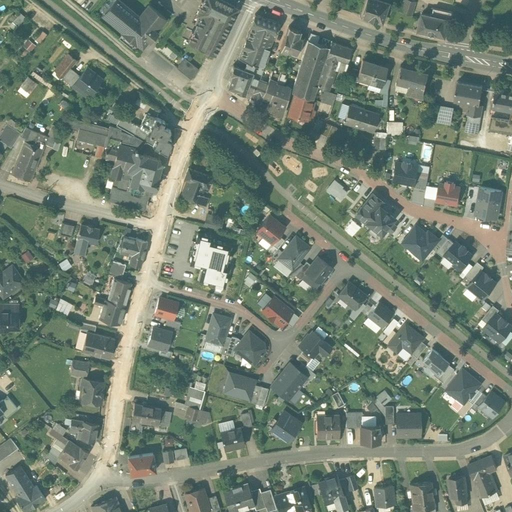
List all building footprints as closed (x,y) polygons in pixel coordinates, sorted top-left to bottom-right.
[(149,4),(139,16),(119,0),(113,0),(102,14),(123,32),(122,33),(135,44),(137,43),(142,47),(149,39),(150,41),(158,31),(156,30),(166,18),(149,4)] [(238,8),(222,0),(203,0),(197,14),(201,16),(189,41),(215,54),(238,8)] [(365,0),(361,15),(382,22),(389,2),(383,0),(365,0)] [(396,5),(395,9),(412,15),(416,2),(410,0),(406,0),(404,6),(396,5)] [(433,12),(432,15),(451,19),(454,12),(432,7),(431,11),(433,12)] [(20,12),(12,21),(18,26),(25,17),(20,12)] [(418,31),(442,36),(447,34),(452,20),(451,19),(432,15),(422,13),(418,31)] [(279,23),(255,14),(250,26),(251,26),(274,34),(275,35),(279,23)] [(274,34),(251,26),(245,40),(269,48),(270,48),(270,47),(269,47),(271,42),(272,42),(272,41),(272,40),(274,34)] [(301,30),(288,26),(280,50),(286,52),(288,51),(297,54),(303,38),(299,36),(301,30)] [(40,42),(48,33),(43,30),(36,39),(40,42)] [(30,38),(24,45),(31,51),(37,44),(30,38)] [(269,48),(245,40),(239,58),(255,64),(262,67),(265,60),(266,56),(267,55),(269,49),(269,48)] [(329,47),(308,40),(297,76),(318,82),(329,47)] [(352,48),(331,41),(329,47),(318,82),(317,85),(327,89),(335,66),(337,62),(345,64),(346,64),(352,48)] [(286,52),(280,50),(275,64),(282,66),(287,54),(286,52)] [(67,53),(54,70),(64,78),(71,68),(77,60),(67,53)] [(199,69),(185,58),(177,68),(191,79),(199,69)] [(375,63),(362,59),(359,70),(357,78),(369,81),(375,63)] [(275,64),(265,60),(262,67),(263,67),(272,70),(275,64)] [(387,67),(375,63),(369,81),(381,85),(382,85),(384,78),(387,67)] [(262,67),(255,64),(252,72),(253,72),(251,76),(259,79),(263,67),(262,67)] [(259,79),(251,76),(253,72),(252,72),(233,65),(230,74),(232,75),(227,87),(235,90),(244,93),(245,91),(262,97),(268,82),(259,79)] [(429,72),(400,65),(396,82),(424,90),(429,72)] [(80,76),(74,84),(81,89),(80,90),(87,96),(92,91),(96,94),(102,87),(98,84),(101,79),(94,72),(93,73),(87,68),(87,67),(80,76)] [(80,76),(71,68),(64,78),(73,85),(74,84),(80,76)] [(359,70),(352,68),(348,79),(356,81),(357,78),(359,70)] [(286,73),(280,71),(276,81),(276,82),(283,85),(286,78),(284,77),(286,73)] [(30,92),(32,93),(40,84),(29,76),(19,90),(27,96),(30,92)] [(318,82),(297,76),(291,91),(294,92),(312,98),(317,85),(318,82)] [(276,81),(269,78),(268,82),(262,97),(269,100),(276,82),(276,81)] [(390,80),(384,78),(382,85),(381,85),(380,89),(387,91),(390,80)] [(482,85),(458,81),(454,100),(469,102),(479,104),(479,103),(482,85)] [(283,85),(276,82),(269,100),(266,110),(282,116),(290,87),(283,85)] [(327,89),(317,85),(312,98),(313,98),(332,105),(336,94),(327,91),(327,89)] [(511,90),(496,88),(493,106),(511,110),(510,120),(491,117),(489,127),(511,131),(511,90)] [(262,97),(245,91),(244,93),(243,95),(250,98),(247,106),(257,110),(262,97)] [(312,98),(294,92),(288,114),(307,119),(307,118),(312,119),(315,110),(310,109),(313,98),(312,98)] [(479,104),(469,102),(467,113),(468,113),(481,115),(483,104),(479,103),(479,104)] [(363,109),(349,104),(343,122),(358,126),(363,109)] [(440,104),(438,122),(452,123),(454,105),(440,104)] [(378,114),(363,109),(358,126),(373,131),(378,114)] [(481,115),(468,113),(465,131),(478,133),(481,115)] [(120,118),(113,114),(109,121),(116,125),(120,118)] [(171,130),(163,126),(165,121),(156,117),(154,118),(146,114),(140,126),(139,128),(152,135),(157,137),(153,145),(167,153),(172,143),(171,139),(167,137),(171,130)] [(130,120),(122,115),(120,118),(116,125),(120,126),(122,127),(125,129),(130,121),(130,120)] [(7,124),(21,133),(25,125),(13,116),(7,124)] [(119,127),(110,124),(110,125),(109,127),(106,126),(67,117),(65,125),(79,128),(76,139),(108,147),(109,146),(118,149),(119,144),(135,148),(134,151),(141,153),(145,141),(134,134),(134,135),(121,130),(122,127),(120,126),(119,127)] [(318,117),(313,130),(318,132),(324,119),(318,117)] [(387,119),(387,134),(400,134),(401,119),(387,119)] [(152,135),(139,128),(140,126),(130,121),(125,129),(134,134),(145,141),(148,142),(152,135)] [(337,127),(326,123),(321,134),(332,138),(337,128),(337,127)] [(21,133),(7,124),(0,135),(0,139),(7,145),(11,147),(21,133)] [(53,124),(48,136),(49,136),(45,144),(52,147),(60,128),(53,124)] [(26,127),(21,136),(20,136),(26,139),(31,129),(26,127)] [(337,128),(332,138),(338,141),(342,131),(337,128)] [(39,132),(31,129),(26,139),(25,141),(34,144),(39,132)] [(48,136),(39,132),(34,144),(44,148),(45,144),(49,136),(48,136)] [(157,137),(152,135),(148,142),(153,145),(157,137)] [(34,144),(25,141),(11,174),(30,181),(44,148),(34,144)] [(61,143),(55,141),(52,148),(58,150),(61,143)] [(135,148),(119,144),(118,149),(109,146),(108,147),(106,156),(115,159),(109,183),(118,185),(120,177),(131,180),(131,182),(143,186),(143,185),(155,189),(159,176),(158,176),(161,164),(162,163),(159,158),(158,159),(146,156),(147,154),(141,153),(134,151),(135,148)] [(104,147),(98,145),(95,156),(101,158),(104,147)] [(396,161),(392,180),(415,184),(418,165),(396,161)] [(214,173),(189,163),(185,177),(188,177),(178,200),(196,205),(202,193),(206,183),(210,185),(214,173)] [(154,191),(155,189),(143,185),(143,186),(131,182),(131,180),(120,177),(118,185),(117,187),(113,186),(109,199),(145,207),(149,195),(152,194),(154,191)] [(342,186),(334,180),(327,189),(335,195),(336,194),(341,198),(346,192),(341,187),(342,186)] [(439,183),(436,200),(457,204),(460,186),(439,183)] [(497,217),(502,190),(480,186),(475,213),(497,217)] [(210,196),(202,193),(196,205),(206,208),(210,196)] [(372,193),(362,206),(361,206),(355,214),(367,223),(367,222),(372,225),(381,233),(385,228),(391,221),(394,217),(385,210),(388,207),(383,203),(384,202),(372,193)] [(216,229),(219,218),(204,214),(200,224),(216,229)] [(285,228),(269,215),(257,230),(272,243),(285,228)] [(80,221),(77,237),(87,239),(96,241),(99,225),(80,221)] [(391,221),(385,228),(390,232),(396,225),(391,221)] [(74,225),(63,222),(60,234),(71,237),(74,225)] [(438,242),(417,224),(402,242),(423,260),(438,242)] [(203,234),(173,225),(166,251),(200,261),(212,264),(212,262),(209,261),(211,253),(199,250),(202,240),(203,234)] [(381,233),(372,225),(368,230),(377,238),(381,233)] [(147,241),(135,238),(124,236),(119,252),(126,254),(125,261),(129,262),(129,263),(140,266),(147,241)] [(296,236),(278,257),(292,268),(310,247),(296,236)] [(87,239),(77,237),(74,248),(84,251),(87,239)] [(214,243),(202,240),(199,250),(211,253),(213,246),(214,246),(214,243)] [(473,255),(456,241),(445,254),(462,268),(473,255)] [(214,246),(213,246),(211,253),(209,261),(212,262),(229,267),(234,252),(214,246)] [(200,261),(166,251),(161,268),(196,278),(200,261)] [(244,255),(234,252),(229,267),(239,270),(244,255)] [(316,289),(332,269),(318,258),(302,278),(316,289)] [(66,259),(60,264),(64,270),(70,266),(66,259)] [(126,264),(113,261),(111,267),(123,271),(126,264)] [(229,267),(212,262),(212,264),(200,261),(196,278),(233,289),(239,270),(229,267)] [(2,272),(0,273),(0,292),(3,296),(24,282),(12,265),(2,272)] [(123,271),(111,267),(109,273),(121,277),(123,271)] [(88,270),(83,280),(91,284),(97,274),(88,270)] [(497,282),(481,270),(468,287),(483,299),(497,282)] [(252,284),(258,276),(250,271),(244,279),(252,284)] [(132,282),(114,277),(107,299),(125,305),(132,282)] [(348,281),(338,294),(355,308),(358,304),(366,294),(348,281)] [(49,303),(55,307),(60,300),(53,296),(49,303)] [(105,299),(95,296),(93,302),(103,305),(105,299)] [(292,311),(273,296),(262,309),(281,325),(292,311)] [(62,297),(56,308),(68,313),(74,303),(62,297)] [(161,298),(156,316),(174,321),(179,303),(161,298)] [(107,299),(105,299),(103,305),(99,318),(119,324),(125,305),(107,299)] [(18,303),(0,302),(0,310),(15,310),(15,311),(18,311),(18,303)] [(378,303),(368,315),(382,327),(393,314),(378,303)] [(358,304),(355,308),(347,317),(352,321),(363,307),(358,304)] [(0,310),(0,330),(6,330),(8,329),(8,328),(18,328),(18,319),(15,316),(15,311),(15,310),(0,310)] [(511,327),(511,324),(496,312),(483,328),(500,342),(511,327)] [(230,318),(213,313),(205,340),(206,340),(222,345),(223,345),(225,335),(230,318)] [(394,316),(384,331),(390,334),(400,320),(394,316)] [(96,325),(82,322),(80,329),(87,331),(94,332),(96,325)] [(405,324),(389,345),(397,352),(402,345),(412,353),(423,338),(405,324)] [(172,332),(153,326),(148,344),(161,348),(167,350),(172,332)] [(94,332),(87,331),(81,351),(109,358),(115,338),(94,332)] [(312,331),(301,345),(313,356),(325,342),(312,331)] [(265,346),(249,333),(235,349),(255,366),(265,354),(265,346)] [(231,337),(225,335),(223,345),(222,345),(220,352),(226,354),(231,337)] [(222,345),(206,340),(204,348),(220,352),(222,345)] [(167,350),(161,348),(159,354),(171,357),(172,351),(167,350)] [(448,361),(432,348),(422,360),(435,371),(433,374),(436,376),(448,361)] [(88,362),(72,360),(70,372),(86,375),(88,362)] [(299,389),(308,379),(293,365),(284,376),(299,389)] [(481,383),(462,369),(446,390),(464,404),(481,383)] [(255,379),(230,372),(224,391),(249,398),(254,384),(255,379)] [(290,400),(299,389),(284,376),(274,386),(290,400)] [(104,381),(83,378),(82,390),(84,390),(83,397),(89,398),(88,401),(100,403),(104,381)] [(261,386),(254,384),(249,398),(248,401),(256,403),(261,386)] [(205,391),(192,387),(186,405),(189,406),(200,409),(205,391)] [(391,398),(385,390),(383,392),(389,400),(391,398)] [(479,405),(493,416),(505,402),(491,390),(487,396),(479,405)] [(344,404),(338,391),(331,394),(338,407),(344,404)] [(383,392),(377,397),(377,398),(383,404),(389,400),(383,392)] [(479,405),(487,396),(482,392),(471,406),(475,410),(479,405)] [(383,404),(377,398),(373,401),(385,415),(385,407),(383,404)] [(0,413),(2,412),(6,417),(12,412),(2,399),(0,401),(0,413)] [(161,407),(135,402),(131,419),(143,421),(158,424),(161,407)] [(394,423),(393,405),(385,405),(385,407),(385,415),(385,423),(394,423)] [(200,409),(189,406),(188,410),(186,416),(197,419),(200,409)] [(209,412),(200,409),(197,419),(206,422),(209,412)] [(284,410),(271,428),(288,440),(301,422),(284,410)] [(249,412),(241,413),(244,427),(252,425),(249,412)] [(362,412),(346,412),(346,427),(360,427),(361,425),(362,425),(362,417),(362,412)] [(420,413),(396,413),(397,436),(420,436),(420,413)] [(339,415),(316,415),(317,437),(326,437),(326,436),(339,436),(339,437),(339,415)] [(98,423),(71,418),(69,432),(75,433),(75,436),(77,437),(95,441),(98,423)] [(143,421),(131,419),(129,430),(141,432),(143,421)] [(54,429),(63,435),(67,428),(57,421),(52,427),(54,429)] [(379,442),(379,424),(374,424),(362,425),(361,425),(360,427),(361,442),(379,442)] [(241,427),(221,432),(225,449),(245,445),(241,427)] [(67,442),(69,439),(63,435),(54,429),(52,432),(67,442)] [(10,438),(0,445),(0,461),(18,448),(10,438)] [(67,442),(62,449),(74,457),(80,447),(69,439),(67,442)] [(74,457),(69,464),(77,469),(89,452),(80,447),(74,457)] [(176,448),(177,459),(188,458),(187,447),(176,448)] [(74,457),(62,449),(58,456),(69,463),(69,464),(74,457)] [(172,450),(163,451),(164,463),(174,461),(172,450)] [(58,459),(49,451),(45,456),(55,463),(58,459)] [(153,453),(128,456),(131,474),(155,470),(153,453)] [(492,455),(468,465),(473,477),(490,470),(497,468),(492,455)] [(20,465),(5,474),(18,496),(34,486),(20,465)] [(490,470),(473,477),(481,497),(498,490),(490,470)] [(330,477),(325,478),(325,480),(319,482),(319,481),(318,481),(325,504),(326,503),(326,502),(335,500),(335,499),(334,497),(343,494),(337,474),(336,474),(337,475),(330,477)] [(353,475),(346,477),(350,490),(357,488),(353,475)] [(464,476),(448,478),(451,496),(456,496),(466,494),(467,494),(464,476)] [(247,481),(222,489),(229,511),(232,511),(255,505),(251,493),(247,481)] [(431,481),(420,482),(424,509),(435,507),(431,481)] [(420,482),(410,483),(413,510),(424,509),(420,482)] [(18,496),(16,498),(25,511),(45,499),(36,485),(34,486),(18,496)] [(392,485),(374,487),(376,506),(394,504),(392,485)] [(304,487),(275,496),(280,511),(291,511),(310,506),(304,487)] [(203,488),(185,493),(191,511),(199,511),(209,509),(206,498),(203,488)] [(260,490),(251,493),(255,505),(256,504),(257,509),(265,507),(262,494),(260,490)] [(271,491),(262,494),(265,507),(267,511),(276,508),(271,491)] [(343,494),(334,497),(335,499),(335,500),(338,509),(347,506),(343,494)] [(466,494),(456,496),(457,504),(467,502),(466,494)] [(216,495),(206,498),(209,509),(211,508),(212,511),(216,511),(221,511),(216,495)] [(121,511),(115,496),(91,506),(92,511),(121,511)]
